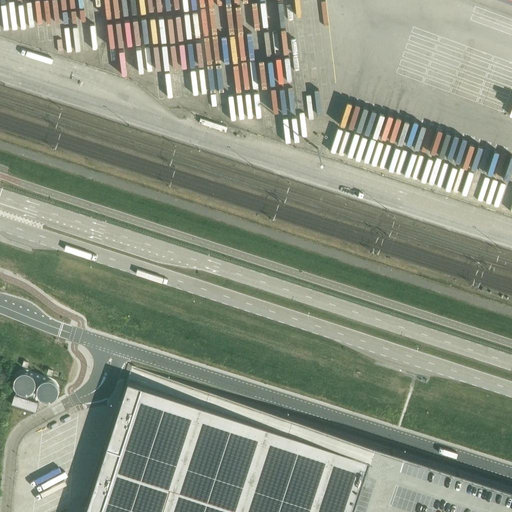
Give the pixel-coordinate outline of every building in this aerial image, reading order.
[(410,121),(396,165),(417,172),(431,128),(410,121)] [(511,511),(511,489),(132,366),(84,511),(511,511)] [(15,384),(17,387),(21,389),(25,390),(29,389),(32,387),(35,385),(36,381),(37,377),(36,374),(34,371),(31,368),(27,367),(24,367),(20,368),(17,370),(15,373),(14,376),(14,380),(15,384)] [(41,390),(43,393),(47,395),(51,396),(54,395),(58,393),(61,391),(62,387),(62,383),(62,380),(60,377),(57,374),(53,373),(50,373),(46,374),(43,376),(41,379),(39,382),(39,386),(41,390)] [(14,395),(11,404),(36,412),(39,403),(14,395)]
